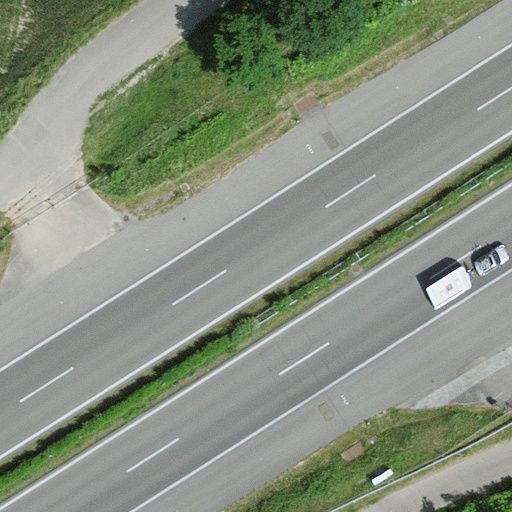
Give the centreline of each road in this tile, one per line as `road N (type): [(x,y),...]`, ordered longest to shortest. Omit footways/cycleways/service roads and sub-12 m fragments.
road 1 (motorway): [(511,87),(0,414)]
road 2 (motorway): [(62,511),(511,225)]
road 3 (unclassified): [(0,174),(83,77),(186,0)]
road 4 (unclassified): [(390,511),(511,458)]
